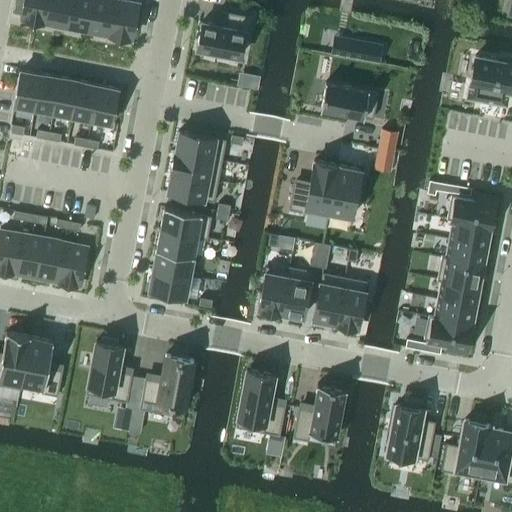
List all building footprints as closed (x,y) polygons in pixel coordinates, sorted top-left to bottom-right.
[(15,0),(13,13),(21,14),(23,0),(15,0)] [(23,0),(21,14),(21,16),(44,21),(47,0),(23,0)] [(47,0),(44,21),(65,25),(69,0),(47,0)] [(69,0),(65,25),(86,29),(91,0),(69,0)] [(91,0),(86,29),(107,33),(113,0),(91,0)] [(113,0),(107,33),(131,37),(138,0),(113,0)] [(201,20),(196,47),(239,55),(244,30),(249,31),(252,15),(228,10),(225,25),(201,20)] [(333,36),(330,52),(378,61),(381,45),(333,36)] [(475,55),(467,96),(505,103),(508,89),(511,89),(511,59),(506,58),(506,61),(475,55)] [(21,69),(14,104),(34,108),(40,73),(21,69)] [(40,73),(34,108),(53,112),(60,76),(40,73)] [(60,76),(53,112),(72,115),(79,80),(60,76)] [(79,80),(72,115),(91,119),(97,84),(79,80)] [(332,83),(327,109),(373,118),(378,92),(332,83)] [(97,84),(91,119),(110,123),(117,87),(97,84)] [(12,124),(11,132),(23,134),(24,126),(12,124)] [(37,128),(36,136),(48,139),(49,131),(37,128)] [(382,128),(378,148),(394,151),(398,131),(382,128)] [(178,130),(174,151),(222,160),(226,139),(178,130)] [(49,131),(48,139),(60,141),(61,133),(49,131)] [(231,134),(230,142),(242,144),(243,136),(231,134)] [(75,135),(73,144),(85,146),(87,138),(75,135)] [(87,138),(85,146),(97,148),(99,140),(87,138)] [(378,148),(374,167),(390,171),(394,151),(378,148)] [(174,151),(170,171),(218,180),(222,160),(174,151)] [(292,183),(288,209),(328,217),(329,212),(338,164),(313,159),(309,180),(308,186),(292,183)] [(338,164),(329,212),(351,216),(360,168),(338,164)] [(170,171),(166,192),(169,193),(181,195),(192,197),(204,199),(214,201),(218,180),(170,171)] [(429,179),(426,192),(435,194),(436,189),(435,189),(437,181),(429,179)] [(437,181),(435,189),(436,189),(447,191),(448,183),(437,181)] [(448,183),(447,191),(458,193),(459,185),(448,183)] [(459,185),(458,193),(470,196),(471,188),(459,185)] [(169,193),(167,200),(179,203),(181,195),(169,193)] [(450,196),(446,219),(452,220),(453,219),(489,226),(491,215),(492,216),(496,197),(474,193),(473,200),(450,196)] [(181,195),(179,203),(191,205),(192,197),(181,195)] [(192,197),(191,205),(203,207),(204,199),(192,197)] [(218,202),(216,210),(229,212),(230,204),(218,202)] [(164,207),(160,228),(197,235),(197,236),(207,238),(211,216),(164,207)] [(14,209),(13,217),(24,220),(26,212),(14,209)] [(216,210),(215,218),(227,220),(229,212),(216,210)] [(26,212),(24,220),(36,222),(38,214),(26,212)] [(56,218),(55,226),(67,228),(68,220),(56,218)] [(452,220),(449,238),(485,245),(489,226),(453,219),(452,220)] [(68,220),(67,228),(79,230),(80,222),(68,220)] [(0,228),(0,270),(14,273),(22,233),(0,228)] [(160,228),(156,248),(193,255),(197,236),(197,235),(160,228)] [(270,232),(267,244),(275,246),(278,234),(270,232)] [(22,233),(14,273),(35,277),(43,237),(22,233)] [(43,237),(35,277),(57,281),(64,241),(43,237)] [(445,256),(445,257),(481,264),(485,245),(449,238),(445,256)] [(64,241),(57,281),(79,286),(87,245),(64,241)] [(314,241),(310,264),(318,266),(322,242),(314,241)] [(322,242),(318,266),(326,267),(330,244),(322,242)] [(156,248),(152,268),(190,275),(193,255),(156,248)] [(349,248),(347,260),(355,261),(357,249),(349,248)] [(441,255),(436,279),(441,280),(441,279),(477,286),(481,264),(445,257),(445,256),(441,255)] [(266,265),(258,308),(279,312),(287,269),(266,265)] [(287,269),(279,312),(303,316),(311,269),(288,265),(287,269)] [(152,268),(148,289),(186,296),(190,275),(152,268)] [(322,271),(313,318),(335,322),(344,275),(322,271)] [(344,275),(335,322),(357,326),(366,280),(344,275)] [(441,280),(437,298),(473,305),(477,286),(441,279),(441,280)] [(200,297),(198,305),(210,307),(212,299),(200,297)] [(434,316),(433,317),(470,324),(473,305),(437,298),(434,316)] [(428,315),(423,338),(445,342),(444,350),(466,354),(469,335),(467,335),(470,324),(433,317),(434,316),(428,315)] [(0,357),(0,384),(21,388),(22,383),(20,383),(29,336),(8,331),(4,352),(3,358),(0,357)] [(29,336),(20,383),(22,383),(42,387),(42,392),(57,395),(62,369),(48,366),(49,361),(53,340),(29,336)] [(96,340),(86,393),(126,401),(132,372),(118,370),(119,364),(122,346),(117,345),(118,340),(102,337),(101,341),(96,340)] [(406,338),(405,346),(416,349),(418,340),(406,338)] [(418,340),(416,349),(428,351),(429,342),(418,340)] [(429,342),(428,351),(440,353),(441,345),(429,342)] [(144,377),(139,407),(182,416),(193,359),(187,358),(188,353),(172,350),(171,355),(165,354),(161,374),(160,380),(144,377)] [(240,399),(235,426),(244,428),(279,434),(285,404),(269,401),(270,395),(274,375),(246,369),(240,399)] [(298,406),(292,437),(308,440),(310,430),(336,435),(345,388),(317,383),(313,403),(312,409),(298,406)] [(393,419),(386,450),(427,459),(435,420),(421,417),(423,409),(418,408),(419,405),(401,401),(400,404),(396,403),(396,405),(393,405),(390,419),(393,419)] [(445,441),(440,469),(478,476),(488,426),(489,427),(489,424),(485,423),(485,421),(469,418),(469,420),(464,420),(459,444),(445,441)] [(488,426),(478,476),(511,482),(511,454),(508,454),(510,446),(511,446),(511,430),(489,427),(488,426)]
